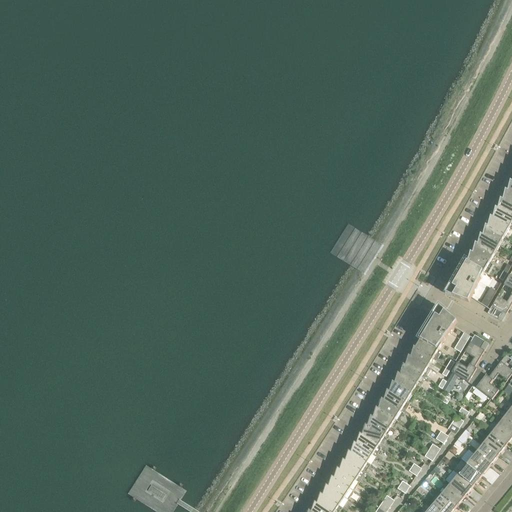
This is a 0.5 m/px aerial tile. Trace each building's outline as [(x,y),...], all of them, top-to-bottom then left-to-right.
[(502,196),(500,200),(511,206),(511,195),(505,191),(504,197),(502,196)] [(497,205),(495,209),(511,218),(511,206),(500,200),(499,206),(497,205)] [(492,214),(491,218),(510,229),(511,224),(511,218),(495,209),(494,215),(492,214)] [(487,223),(485,227),(505,238),(510,229),(491,218),(489,224),(487,223)] [(482,231),(480,236),(500,247),(505,238),(485,227),(484,233),(482,232),(482,231)] [(477,240),(475,245),(494,256),(500,247),(480,236),(479,242),(477,241),(477,240)] [(471,249),(470,254),(489,265),(494,256),(475,245),(474,251),(472,250),(472,249),(471,249)] [(466,258),(465,263),(484,273),(489,265),(470,254),(469,260),(467,259),(467,258),(466,258)] [(484,273),(465,263),(462,276),(459,274),(451,287),(471,299),(471,298),(480,279),(480,280),(484,273)] [(511,277),(510,276),(504,286),(511,290),(511,293),(507,303),(497,297),(491,307),(488,314),(491,316),(495,309),(506,316),(511,304),(511,277)] [(490,289),(485,297),(491,301),(496,292),(490,289)] [(491,301),(485,297),(480,305),(487,309),(491,301)] [(428,329),(421,341),(438,351),(442,345),(441,345),(454,328),(434,316),(426,329),(428,329)] [(460,340),(459,342),(465,346),(470,338),(464,334),(460,340)] [(458,364),(452,374),(473,386),(482,373),(476,370),(476,371),(474,369),(484,351),(480,349),(484,343),(474,337),(473,339),(470,343),(464,353),(474,358),(472,362),(467,370),(458,364)] [(415,344),(414,349),(433,360),(438,351),(421,341),(418,346),(416,345),(415,344)] [(454,350),(460,354),(465,346),(459,342),(454,350)] [(410,353),(409,358),(427,369),(428,369),(433,360),(414,349),(412,355),(410,354),(410,353)] [(405,362),(403,366),(422,378),(425,380),(426,380),(431,371),(428,369),(427,369),(409,358),(407,364),(405,362)] [(451,361),(446,368),(450,371),(454,363),(451,361)] [(476,389),(472,393),(484,402),(487,398),(489,399),(492,401),(499,392),(491,385),(496,378),(498,375),(507,382),(511,375),(511,368),(511,370),(501,362),(488,379),(486,378),(487,377),(482,373),(473,386),(476,389)] [(399,371),(398,375),(417,387),(422,378),(403,366),(402,372),(400,371),(399,371)] [(450,371),(446,368),(442,375),(446,378),(450,371)] [(394,379),(393,384),(411,395),(417,387),(398,375),(396,381),(394,380),(394,379)] [(446,383),(442,390),(448,393),(454,382),(449,379),(446,383)] [(438,388),(442,390),(446,383),(442,380),(438,388)] [(389,388),(387,392),(406,404),(411,395),(393,384),(391,390),(389,388)] [(511,388),(509,386),(503,393),(508,396),(511,391),(511,388)] [(383,396),(382,401),(400,413),(406,404),(387,392),(385,398),(383,397),(384,397),(383,396)] [(378,405),(376,410),(395,421),(400,413),(382,401),(380,407),(378,406),(378,405)] [(459,413),(466,417),(468,413),(461,409),(459,413)] [(372,414),(371,418),(389,430),(395,421),(376,410),(374,416),(373,414),(372,414)] [(511,417),(507,414),(499,424),(511,434),(511,417)] [(367,422),(365,427),(384,439),(389,430),(371,418),(369,424),(367,423),(367,422)] [(456,418),(454,421),(460,426),(463,422),(456,418)] [(460,426),(454,421),(451,425),(458,430),(460,426)] [(511,434),(499,424),(491,434),(507,447),(509,444),(511,440),(511,434)] [(451,425),(448,430),(456,435),(459,430),(458,430),(451,425)] [(361,431),(360,436),(378,447),(384,439),(365,427),(364,433),(362,431),(361,431)] [(441,433),(438,436),(445,441),(447,437),(441,433)] [(491,434),(483,445),(498,457),(501,454),(507,447),(491,434)] [(356,440),(354,444),(373,456),(378,447),(360,436),(358,442),(356,440)] [(445,441),(438,436),(436,440),(443,445),(445,441)] [(461,437),(458,441),(463,445),(466,441),(461,437)] [(350,448),(349,453),(367,465),(373,456),(354,444),(352,450),(350,449),(350,448)] [(483,445),(474,455),(490,468),(498,457),(483,445)] [(432,446),(430,450),(436,455),(437,455),(440,450),(432,446)] [(453,447),(449,451),(455,456),(457,453),(456,452),(457,450),(453,447)] [(430,450),(427,454),(434,458),(436,455),(430,450)] [(344,457),(343,461),(361,473),(367,465),(349,453),(347,459),(345,457),(344,457)] [(434,458),(427,454),(425,458),(432,462),(434,458)] [(474,455),(466,465),(482,478),(484,475),(490,468),(474,455)] [(444,457),(441,462),(446,466),(449,462),(444,457)] [(337,470),(356,482),(361,473),(343,461),(341,467),(339,466),(339,465),(337,470)] [(414,465),(411,469),(418,473),(421,469),(414,465)] [(466,465),(458,475),(473,488),(476,485),(482,478),(466,465)] [(418,473),(411,469),(409,472),(416,477),(418,473)] [(333,474),(332,478),(350,490),(356,482),(337,470),(336,476),(334,474),(333,474)] [(458,475),(449,485),(465,498),(473,488),(458,475)] [(328,482),(326,487),(345,499),(350,490),(332,478),(330,484),(328,483),(328,482)] [(402,482),(400,486),(407,490),(409,487),(402,482)] [(449,485),(441,495),(456,508),(465,498),(449,485)] [(407,490),(400,486),(397,490),(404,494),(407,490)] [(322,491),(320,495),(339,508),(345,499),(326,487),(324,493),(322,491)] [(315,504),(327,511),(335,511),(339,508),(320,495),(319,501),(317,500),(317,499),(316,499),(315,504)] [(441,495),(432,506),(439,511),(453,511),(456,508),(441,495)] [(387,497),(384,500),(391,505),(394,501),(387,497)] [(391,505),(384,500),(382,504),(388,509),(391,505)]
